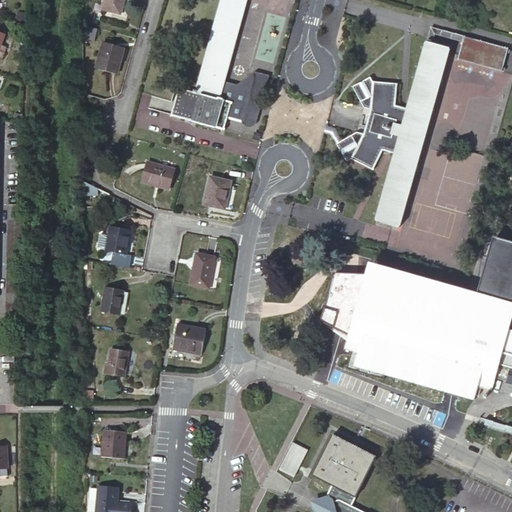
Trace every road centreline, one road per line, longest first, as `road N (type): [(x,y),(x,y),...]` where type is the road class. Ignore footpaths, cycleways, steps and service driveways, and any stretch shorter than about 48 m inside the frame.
road 1 (residential): [(236,357),(511,479)]
road 2 (unknown): [(0,298),(0,134)]
road 3 (residential): [(157,269),(163,220),(249,236)]
road 4 (residential): [(153,0),(119,119)]
road 5 (residential): [(249,236),(236,357)]
road 6 (unknown): [(271,155),(155,120)]
